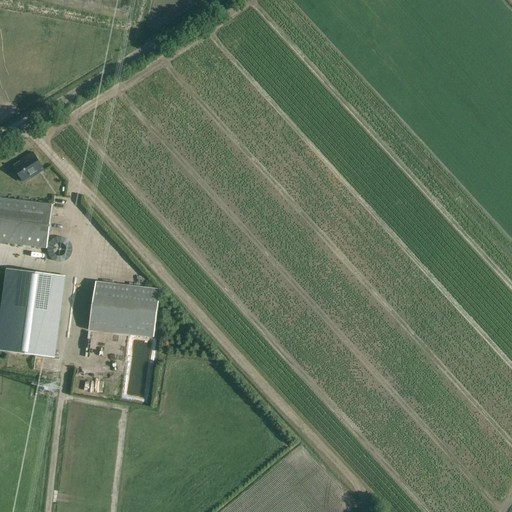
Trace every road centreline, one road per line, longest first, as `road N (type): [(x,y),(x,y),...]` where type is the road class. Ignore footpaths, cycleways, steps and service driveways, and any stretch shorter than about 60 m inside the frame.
road 1 (track): [(360,511),(76,188)]
road 2 (unclassified): [(219,0),(0,142)]
road 3 (track): [(64,365),(48,511)]
